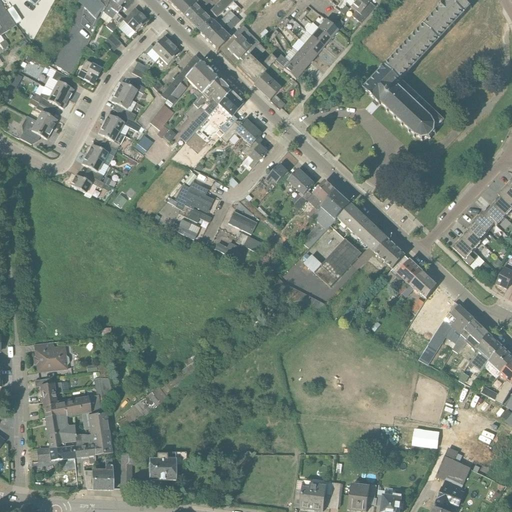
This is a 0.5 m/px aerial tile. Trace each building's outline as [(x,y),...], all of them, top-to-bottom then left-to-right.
[(18,0),(29,10),(38,0),(18,0)] [(75,0),(96,20),(100,13),(102,14),(103,13),(104,14),(110,2),(109,0),(75,0)] [(123,8),(126,10),(135,1),(133,0),(109,0),(110,2),(104,14),(112,20),(106,28),(113,33),(124,20),(118,14),(123,8)] [(173,0),(169,4),(183,18),(201,0),(173,0)] [(212,0),(201,0),(183,18),(198,33),(210,21),(201,12),(209,4),(212,0)] [(235,1),(236,0),(222,0),(210,12),(217,19),(235,1)] [(356,12),(352,17),(361,25),(375,8),(369,3),(371,2),(368,0),(357,0),(354,3),(350,8),(356,12)] [(460,0),(448,0),(426,24),(364,91),(377,103),(380,106),(381,104),(388,111),(386,112),(387,113),(389,112),(395,118),(394,119),(395,120),(396,119),(402,124),(401,126),(402,127),(404,125),(410,131),(408,133),(409,134),(411,132),(415,136),(413,138),(415,139),(416,137),(421,139),(421,141),(422,142),(423,140),(428,139),(429,140),(430,140),(429,138),(433,134),(435,135),(436,133),(434,132),(435,127),(441,126),(444,122),(436,115),(437,114),(436,114),(431,110),(432,109),(431,109),(430,109),(424,103),(425,103),(424,102),(423,103),(417,96),(417,95),(416,96),(409,90),(410,89),(409,88),(408,89),(402,82),(470,9),(460,0)] [(0,36),(16,26),(0,1),(0,36)] [(344,16),(348,10),(344,7),(340,13),(344,16)] [(216,26),(210,21),(198,33),(208,43),(235,17),(230,12),(216,26)] [(127,26),(128,27),(135,34),(147,22),(139,14),(127,26)] [(235,17),(208,43),(217,51),(230,38),(227,35),(240,22),(235,17)] [(318,30),(331,40),(338,32),(325,21),(318,30)] [(335,27),(339,30),(344,24),(340,21),(335,27)] [(243,26),(233,36),(237,40),(228,50),(238,60),(251,47),(242,38),(249,32),(243,26)] [(311,38),(324,48),(331,40),(318,30),(311,38)] [(107,39),(117,49),(121,45),(111,35),(107,39)] [(151,51),(160,59),(172,46),(164,38),(153,49),(151,51)] [(304,45),(317,56),(324,48),(311,38),(304,45)] [(107,39),(103,44),(113,54),(117,49),(107,39)] [(6,40),(0,44),(0,45),(3,50),(9,46),(6,40)] [(19,48),(24,52),(29,47),(24,42),(19,48)] [(264,74),(273,65),(276,61),(271,56),(262,65),(261,68),(255,62),(265,51),(260,45),(236,70),(253,86),(264,74)] [(306,61),(310,65),(317,56),(304,45),(298,53),(306,61)] [(146,56),(151,51),(153,49),(150,46),(144,53),(146,56)] [(172,46),(160,59),(167,66),(180,54),(172,46)] [(95,54),(87,48),(82,54),(92,57),(95,54)] [(291,61),(303,72),(310,65),(306,61),(298,53),(291,61)] [(284,69),(283,71),(295,81),(303,72),(291,61),(289,63),(280,56),(277,60),(285,68),(284,69)] [(161,97),(167,102),(184,79),(189,74),(200,63),(195,57),(178,77),(176,75),(173,79),(175,81),(161,97)] [(281,73),(283,71),(284,69),(285,68),(277,60),(276,61),(273,65),(281,73)] [(86,62),(77,77),(93,86),(102,71),(86,62)] [(134,69),(146,75),(149,70),(137,63),(134,69)] [(217,79),(200,63),(189,74),(184,79),(167,102),(165,104),(170,109),(188,87),(187,83),(187,82),(201,96),(202,96),(217,79)] [(131,74),(143,81),(146,75),(134,69),(131,74)] [(52,92),(68,101),(73,91),(64,86),(68,78),(56,72),(52,79),(58,82),(52,92)] [(253,86),(261,94),(273,82),(264,74),(253,86)] [(230,93),(217,79),(202,96),(201,96),(193,105),(198,110),(206,100),(208,102),(206,104),(209,107),(204,112),(185,132),(190,138),(206,119),(217,107),(218,107),(230,93)] [(292,81),(289,84),(294,89),(297,85),(292,81)] [(273,82),(261,94),(269,102),(280,89),(273,82)] [(143,95),(146,90),(134,83),(131,88),(121,83),(116,93),(132,102),(137,92),(143,95)] [(39,104),(51,111),(53,106),(63,111),(68,101),(52,92),(49,97),(35,94),(32,100),(39,104)] [(127,111),(132,102),(116,93),(111,103),(124,110),(121,115),(133,122),(136,116),(127,111)] [(243,105),(230,93),(218,107),(221,109),(231,119),(236,112),(243,105)] [(279,111),(284,106),(275,98),(270,103),(279,111)] [(51,111),(39,104),(36,110),(41,113),(36,123),(52,131),(57,121),(48,116),(51,111)] [(160,111),(170,119),(174,114),(163,106),(160,111)] [(167,123),(170,119),(160,111),(156,115),(167,123)] [(142,127),(133,122),(121,115),(118,121),(108,116),(103,125),(119,134),(124,126),(137,134),(142,127)] [(163,128),(167,123),(156,115),(152,120),(163,128)] [(37,136),(46,141),(52,131),(36,123),(27,118),(22,127),(25,129),(19,139),(31,146),(37,136)] [(160,132),(163,128),(152,120),(149,124),(160,132)] [(238,136),(242,140),(253,128),(245,120),(237,129),(233,125),(220,139),(226,144),(234,135),(236,137),(238,136)] [(114,143),(119,134),(103,125),(98,135),(107,140),(105,146),(117,152),(120,146),(114,143)] [(248,157),(257,147),(254,143),(261,135),(253,128),(242,140),(247,144),(246,145),(247,147),(242,152),(248,157)] [(173,139),(168,134),(164,138),(170,143),(173,139)] [(143,156),(148,149),(139,143),(134,149),(143,156)] [(117,152),(105,146),(102,151),(92,146),(87,155),(103,164),(108,154),(114,158),(117,152)] [(247,168),(248,167),(252,170),(267,154),(259,146),(257,147),(248,157),(242,164),(247,168)] [(98,174),(103,164),(87,155),(81,166),(91,171),(88,176),(100,182),(103,177),(98,174)] [(264,182),(268,185),(272,181),(277,185),(282,180),(287,174),(288,173),(280,165),(264,182)] [(289,187),(291,185),(295,189),(306,177),(298,170),(291,178),(287,174),(282,180),(289,187)] [(196,178),(192,174),(184,183),(189,187),(191,183),(196,178)] [(76,176),(70,186),(86,195),(92,185),(102,190),(105,185),(100,182),(88,176),(85,181),(76,176)] [(298,211),(311,197),(307,193),(315,185),(306,177),(295,189),(300,194),(298,196),(302,199),(294,207),(298,211)] [(111,181),(105,178),(103,183),(108,186),(111,181)] [(311,219),(312,220),(313,218),(316,215),(336,193),(325,182),(313,195),(320,203),(307,216),(311,219)] [(195,210),(206,215),(212,203),(205,200),(209,193),(191,184),(187,190),(180,187),(174,200),(195,210)] [(511,209),(511,208),(511,207),(511,193),(504,186),(500,191),(502,193),(498,197),(500,199),(511,209)] [(336,219),(350,205),(336,193),(316,215),(313,218),(319,224),(302,243),(309,250),(337,220),(336,219)] [(113,203),(120,210),(127,202),(119,196),(113,203)] [(511,211),(511,208),(511,209),(500,199),(497,202),(495,200),(491,205),(505,219),(511,211)] [(497,228),(505,219),(491,205),(486,210),(488,212),(485,215),(495,225),(495,226),(497,228)] [(181,211),(189,215),(192,210),(183,206),(181,211)] [(375,254),(388,240),(352,207),(338,221),(375,255),(375,254)] [(193,210),(192,210),(189,215),(199,219),(201,214),(194,211),(193,210)] [(189,215),(181,211),(178,216),(187,220),(189,215)] [(226,225),(251,237),(257,225),(232,213),(226,225)] [(487,234),(495,226),(495,225),(485,215),(483,213),(479,217),(477,215),(473,220),(487,234)] [(189,215),(187,220),(197,224),(199,219),(189,215)] [(479,243),(480,242),(487,234),(473,220),(468,225),(470,227),(467,231),(469,233),(479,243)] [(178,228),(172,225),(168,233),(194,245),(200,231),(181,221),(178,228)] [(482,244),(480,242),(479,243),(469,233),(466,236),(463,234),(459,239),(474,253),(474,252),(482,244)] [(238,239),(247,243),(249,238),(241,234),(238,239)] [(247,243),(238,239),(236,244),(244,248),(247,243)] [(459,239),(455,244),(457,246),(453,250),(465,261),(464,262),(470,268),(475,262),(474,261),(478,257),(474,252),(474,253),(459,239)] [(331,289),(357,260),(358,252),(345,240),(321,267),(312,258),(305,265),(331,289)] [(375,254),(393,270),(405,257),(388,240),(375,254)] [(240,258),(217,245),(213,251),(237,264),(240,258)] [(410,287),(423,273),(405,257),(393,270),(393,271),(391,273),(400,280),(402,281),(410,287)] [(497,268),(501,264),(498,260),(493,264),(497,268)] [(511,279),(511,272),(504,268),(496,285),(507,291),(511,279)] [(377,279),(381,283),(387,277),(382,273),(377,279)] [(430,294),(435,285),(423,273),(410,287),(407,290),(403,295),(407,298),(414,291),(419,295),(420,295),(426,300),(430,294)] [(284,284),(279,280),(272,288),(276,292),(279,294),(284,284)] [(284,284),(279,294),(285,297),(290,287),(284,284)] [(399,299),(403,295),(407,290),(403,286),(396,294),(395,296),(399,299)] [(295,290),(290,287),(285,297),(290,300),(295,290)] [(300,293),(295,290),(290,300),(292,301),(295,302),(300,293)] [(306,296),(300,293),(295,302),(300,305),(306,296)] [(311,298),(306,296),(300,305),(306,308),(311,298)] [(316,301),(311,298),(306,308),(311,311),(316,301)] [(418,300),(409,312),(416,316),(424,304),(418,300)] [(321,304),(316,301),(311,311),(313,312),(316,314),(321,304)] [(475,322),(459,307),(455,304),(449,314),(445,320),(442,325),(428,347),(427,348),(436,354),(446,339),(456,345),(457,346),(461,337),(475,322)] [(467,344),(477,353),(488,335),(475,322),(461,337),(457,346),(456,345),(453,351),(458,355),(467,344)] [(488,335),(477,353),(471,363),(484,369),(488,364),(502,348),(488,335)] [(501,375),(511,362),(511,357),(502,348),(489,364),(501,375)] [(49,351),(35,353),(38,374),(67,370),(66,367),(67,367),(69,364),(69,359),(66,357),(63,358),(62,349),(49,351)] [(511,362),(501,375),(499,377),(507,383),(500,396),(485,388),(481,394),(503,406),(511,391),(511,362)] [(82,368),(83,376),(99,373),(97,366),(82,368)] [(459,382),(459,383),(463,385),(468,377),(464,375),(462,377),(459,382)] [(43,407),(57,405),(55,396),(62,395),(61,384),(53,386),(52,380),(46,381),(47,387),(39,388),(43,407)] [(88,399),(90,414),(105,411),(111,395),(109,387),(109,380),(98,380),(94,381),(94,386),(85,388),(87,399),(88,399)] [(35,389),(39,388),(47,387),(46,381),(34,383),(35,389)] [(481,395),(481,394),(485,388),(474,382),(471,387),(470,389),(481,395)] [(158,389),(140,403),(148,414),(166,400),(158,389)] [(43,407),(45,420),(57,418),(57,420),(65,419),(82,415),(88,414),(90,414),(88,399),(87,399),(57,405),(43,407)] [(135,411),(129,416),(127,421),(131,425),(142,419),(135,411)] [(89,417),(88,414),(82,415),(85,431),(89,430),(90,430),(89,417)] [(93,447),(95,457),(110,455),(105,415),(89,417),(90,430),(89,430),(90,438),(92,437),(93,447)] [(45,420),(47,437),(60,435),(75,436),(74,429),(67,429),(66,426),(65,419),(57,420),(57,418),(45,420)] [(81,442),(80,436),(75,436),(60,435),(47,437),(49,451),(61,449),(61,451),(65,451),(64,445),(75,443),(81,442)] [(92,437),(90,438),(88,438),(87,437),(80,436),(81,442),(75,443),(76,449),(93,447),(92,437)] [(73,450),(74,460),(89,458),(95,457),(93,447),(76,449),(73,450)] [(61,449),(49,451),(51,463),(74,460),(73,450),(65,451),(61,451),(61,449)] [(38,451),(39,463),(51,463),(49,451),(38,451)] [(175,465),(183,465),(183,462),(186,462),(186,454),(165,454),(165,456),(148,456),(148,483),(175,482),(175,465)] [(121,458),(121,489),(132,489),(132,482),(130,482),(130,466),(145,466),(145,457),(122,456),(121,458)] [(95,457),(89,458),(89,465),(92,465),(92,468),(96,467),(97,466),(95,465),(95,457)] [(92,473),(93,491),(113,492),(112,464),(111,461),(105,461),(104,473),(92,473)] [(86,491),(93,491),(92,473),(84,473),(86,491)] [(341,485),(333,484),(331,496),(330,509),(338,510),(341,485)] [(300,505),(300,509),(323,511),(324,508),(325,496),(326,488),(310,486),(310,488),(302,487),(302,492),(300,505)] [(351,486),(348,508),(357,509),(357,511),(360,511),(366,511),(368,498),(369,488),(351,486)] [(368,498),(375,499),(376,487),(369,486),(369,488),(368,498)] [(458,507),(462,495),(442,488),(434,510),(439,511),(447,511),(450,504),(458,507)] [(381,508),(380,511),(399,511),(399,510),(403,510),(403,504),(400,504),(401,496),(392,495),(392,498),(377,496),(376,507),(381,508)]
